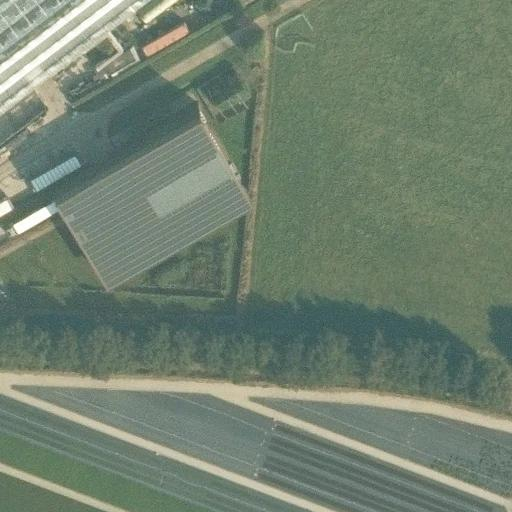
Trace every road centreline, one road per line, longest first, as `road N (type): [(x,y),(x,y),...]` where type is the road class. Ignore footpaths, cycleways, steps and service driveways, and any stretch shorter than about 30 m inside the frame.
road 1 (tertiary): [(511,382),(468,367),(0,346)]
road 2 (unclassified): [(280,0),(0,178)]
